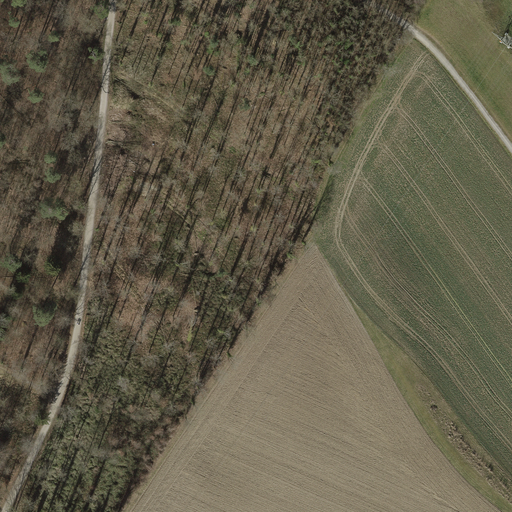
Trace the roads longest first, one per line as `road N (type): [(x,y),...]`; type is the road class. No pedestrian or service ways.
road 1 (track): [(58,399),(76,341),(115,0)]
road 2 (track): [(511,151),(415,31)]
road 3 (track): [(6,511),(58,399)]
